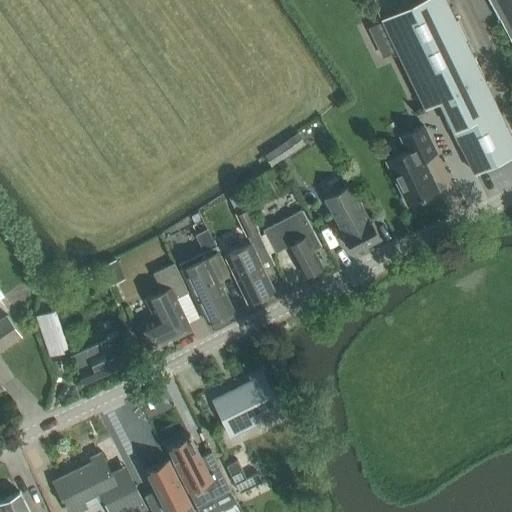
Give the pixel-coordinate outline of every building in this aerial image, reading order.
[(511,136),(446,0),(421,0),(382,19),(425,108),(439,101),(474,173),(511,154),(511,136)] [(511,0),(492,0),(511,38),(511,0)] [(425,125),(402,136),(409,150),(388,160),(409,204),(439,189),(424,158),(437,152),(425,125)] [(275,165),(309,142),(302,131),(268,154),(275,165)] [(372,223),(371,223),(350,184),(324,198),(346,238),(345,238),(353,253),(380,239),(372,223)] [(275,290),(265,270),(275,265),(248,209),(237,214),(251,243),(226,255),(249,303),(275,290)] [(322,248),(302,211),(302,210),(265,229),(277,252),(290,245),(307,277),(323,268),(314,252),(322,248)] [(212,217),(198,222),(205,242),(219,237),(212,217)] [(180,264),(185,275),(208,323),(234,310),(217,273),(227,268),(217,247),(180,264)] [(117,259),(101,266),(108,280),(123,273),(117,259)] [(149,351),(193,330),(177,298),(189,292),(175,263),(154,273),(163,291),(147,299),(155,317),(137,326),(149,351)] [(56,311),(49,314),(37,319),(51,356),(70,349),(56,311)] [(7,318),(0,322),(0,353),(22,339),(7,318)] [(134,364),(121,336),(71,358),(83,386),(134,364)] [(242,420),(276,403),(261,373),(251,377),(253,380),(213,400),(230,435),(245,427),(242,420)] [(190,434),(167,445),(197,505),(231,488),(212,451),(201,456),(190,434)] [(126,467),(112,474),(100,451),(92,456),(94,459),(53,480),(69,511),(74,511),(86,506),(83,499),(101,489),(112,511),(136,511),(147,507),(126,467)] [(156,490),(145,495),(153,511),(196,511),(169,458),(146,470),(156,490)] [(238,460),(227,466),(236,483),(241,492),(262,482),(258,473),(247,478),(238,460)] [(28,511),(17,492),(0,501),(0,508),(2,511),(28,511)]
